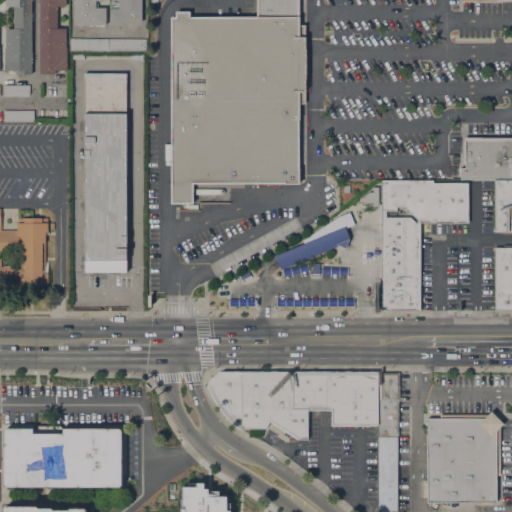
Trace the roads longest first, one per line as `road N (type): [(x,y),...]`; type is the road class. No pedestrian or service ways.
road 1 (residential): [(334,511),(220,431),(176,341)]
road 2 (residential): [(176,341),(168,377),(184,422),(224,464),(296,511)]
road 3 (primary): [(277,341),(426,341)]
